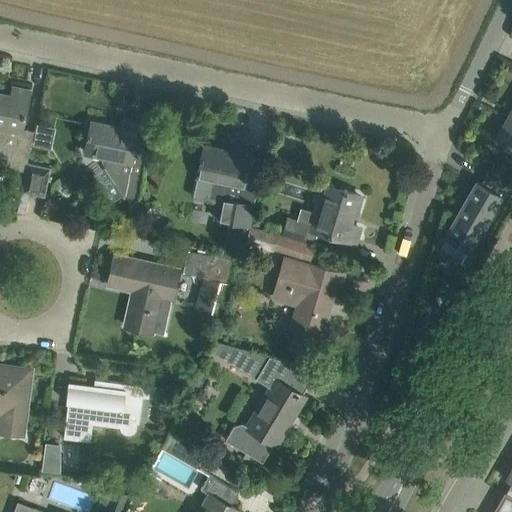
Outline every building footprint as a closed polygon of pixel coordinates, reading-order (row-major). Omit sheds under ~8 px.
[(21,127),(29,90),(13,86),(11,96),(0,93),(0,164),(25,170),(34,130),(21,127)] [(148,144),(136,141),(140,122),(123,118),(121,127),(91,121),(89,132),(87,132),(83,153),(106,157),(104,166),(119,186),(118,190),(137,193),(140,181),(148,144)] [(511,118),(509,124),(504,121),(495,137),(504,142),(503,144),(511,149),(511,118)] [(199,159),(200,159),(197,176),(213,180),(209,195),(217,197),(212,218),(230,222),(249,226),(253,205),(257,185),(245,183),(252,146),(236,142),(234,151),(203,145),(201,156),(200,156),(199,159)] [(27,161),(21,191),(44,196),(50,166),(27,161)] [(466,253),(500,194),(478,181),(443,240),(466,253)] [(287,217),(282,234),(313,243),(316,231),(353,242),(353,240),(357,241),(361,229),(357,228),(358,226),(349,223),(353,209),(356,209),(360,196),(357,195),(358,193),(346,190),(347,188),(343,187),(343,189),(328,184),(319,214),(312,212),(309,223),(287,217)] [(278,233),(249,226),(244,242),(273,250),(278,233)] [(178,267),(134,258),(115,253),(108,283),(132,289),(125,324),(152,330),(160,296),(171,298),(178,267)] [(209,253),(203,278),(232,284),(238,260),(209,253)] [(343,273),(324,267),(310,263),(309,267),(283,259),(271,298),(297,306),(291,328),(319,337),(326,312),(324,311),(327,303),(329,303),(334,287),(339,288),(343,273)] [(233,428),(225,442),(261,463),(274,442),(277,444),(286,428),(284,427),(293,411),(295,413),(305,395),(302,393),(315,371),(268,357),(256,378),(269,386),(246,426),(243,424),(233,428)] [(0,431),(22,435),(31,368),(0,363),(0,408),(0,409),(0,431)] [(174,371),(172,385),(193,388),(194,374),(174,371)] [(95,378),(94,384),(68,381),(66,400),(68,401),(63,437),(90,440),(92,422),(119,425),(121,430),(125,432),(129,432),(133,431),(136,428),(137,422),(139,422),(142,396),(164,398),(165,387),(95,378)] [(181,422),(178,427),(179,432),(184,435),(190,434),(193,429),(192,424),(186,421),(181,422)] [(170,432),(160,448),(195,468),(204,452),(170,432)] [(511,511),(511,467),(509,474),(511,475),(511,479),(497,506),(506,511),(511,511)] [(150,470),(144,479),(154,486),(160,477),(150,470)] [(238,490),(221,480),(208,473),(199,488),(208,493),(197,511),(239,511),(240,510),(230,504),(238,490)] [(115,483),(103,511),(121,511),(130,488),(115,483)]
